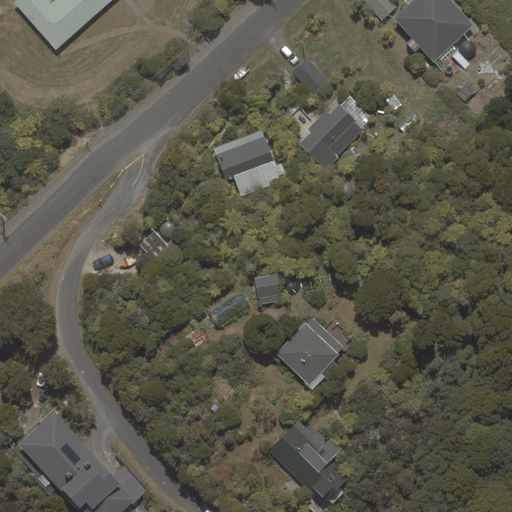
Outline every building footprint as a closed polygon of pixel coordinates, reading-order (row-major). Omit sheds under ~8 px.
[(17,0),(14,3),(56,50),(111,0),(56,0),(51,4),(47,0),(17,0)] [(363,0),(382,20),(396,7),(389,0),(363,0)] [(449,0),(413,0),(394,18),(434,61),(473,25),(449,0)] [(330,85),(308,59),(293,72),(314,97),(330,85)] [(311,133),(300,144),(325,170),(338,158),(337,156),(363,131),(340,106),(329,116),(326,113),(308,129),(311,133)] [(261,131),(213,149),(225,180),(234,177),(241,197),(280,182),(261,131)] [(139,244),(154,260),(169,246),(154,230),(139,244)] [(281,295),(277,274),(254,278),(258,299),(259,298),(260,304),(278,301),(277,296),(281,295)] [(312,316),(277,354),(310,383),(345,345),(312,316)] [(55,411),(19,444),(80,511),(121,511),(146,490),(123,465),(112,475),(55,411)] [(298,423),(273,450),(322,497),(332,487),(336,491),(346,481),(334,469),(337,466),(331,461),(343,448),(332,437),(323,447),(298,423)]
